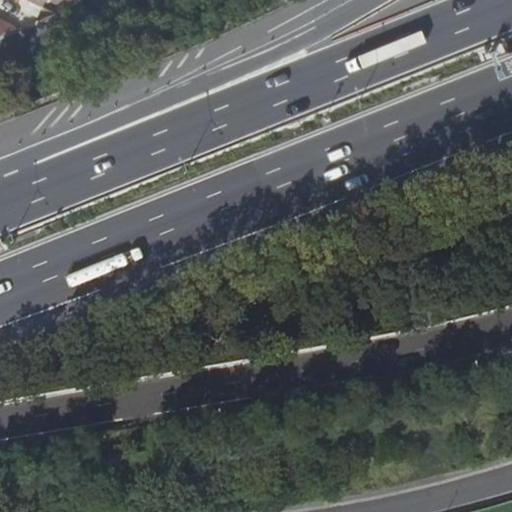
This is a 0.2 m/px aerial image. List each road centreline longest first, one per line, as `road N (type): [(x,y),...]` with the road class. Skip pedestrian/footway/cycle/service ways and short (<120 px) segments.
road 1 (motorway): [(0,294),(511,92)]
road 2 (motorway): [(0,423),(511,326)]
road 3 (motorway): [(511,2),(42,184)]
road 4 (motorway): [(372,0),(58,147),(42,184)]
road 5 (residential): [(511,475),(374,511)]
road 6 (residential): [(123,0),(0,57)]
